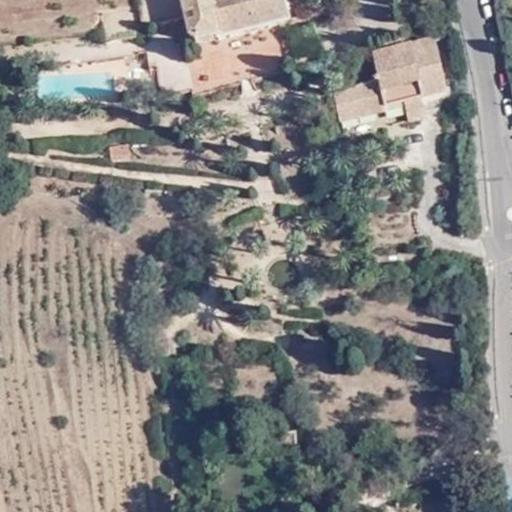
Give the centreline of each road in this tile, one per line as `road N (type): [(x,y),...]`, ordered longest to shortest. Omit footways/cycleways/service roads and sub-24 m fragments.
road 1 (unclassified): [(510,216),(503,344),(511,441)]
road 2 (unclassified): [(470,0),(510,216)]
